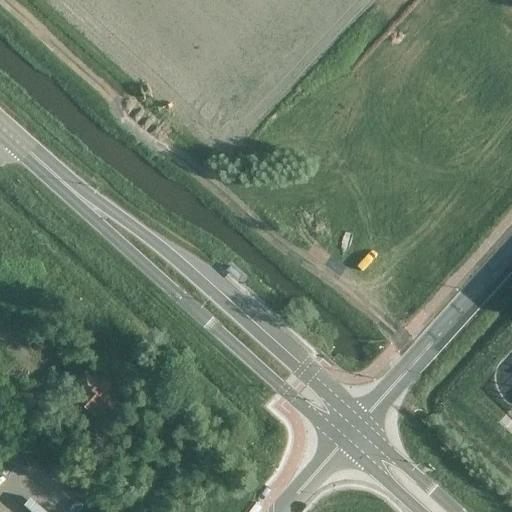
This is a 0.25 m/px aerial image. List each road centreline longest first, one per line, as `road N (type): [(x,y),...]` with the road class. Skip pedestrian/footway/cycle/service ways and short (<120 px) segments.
road 1 (tertiary): [(358,424),(164,251),(85,202)]
road 2 (tertiary): [(85,202),(111,236),(342,442)]
road 3 (tertiary): [(358,424),(511,253)]
road 4 (tertiary): [(456,511),(358,424)]
